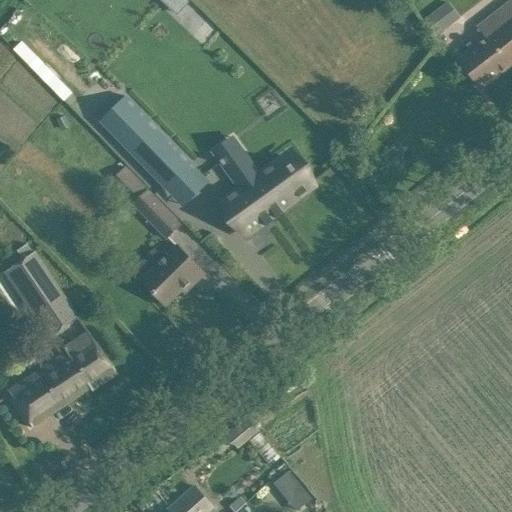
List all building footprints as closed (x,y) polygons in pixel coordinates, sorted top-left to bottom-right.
[(460,59),(469,71),(481,87),(511,63),(511,0),(479,27),(488,37),(460,59)] [(99,120),(163,185),(189,160),(124,95),(99,120)] [(70,125),(65,115),(57,119),(61,129),(70,125)] [(364,147),(353,147),(353,157),(364,157),(364,147)] [(247,158),(229,171),(228,172),(240,188),(222,201),(246,235),(264,222),(267,226),(274,221),(271,217),(275,214),(278,218),(284,213),(282,209),(315,186),(300,165),(295,168),(291,164),(291,165),(284,156),(259,174),(247,158)] [(135,202),(133,203),(167,237),(181,223),(124,166),(112,178),(135,202)] [(96,240),(106,241),(107,229),(96,228),(96,240)] [(15,250),(21,260),(4,272),(48,339),(78,318),(34,252),(32,253),(26,243),(15,250)] [(184,294),(193,285),(205,274),(176,244),(140,279),(152,292),(166,306),(182,291),(184,294)] [(6,391),(19,411),(30,427),(88,388),(90,391),(115,374),(86,331),(61,348),(64,352),(6,391)] [(228,436),(238,449),(259,431),(249,418),(228,436)] [(250,440),(271,465),(281,456),(260,432),(250,440)] [(291,470),(276,482),(288,497),(298,509),(313,497),(303,484),(291,470)] [(210,511),(215,508),(196,486),(169,510),(170,511),(210,511)]
